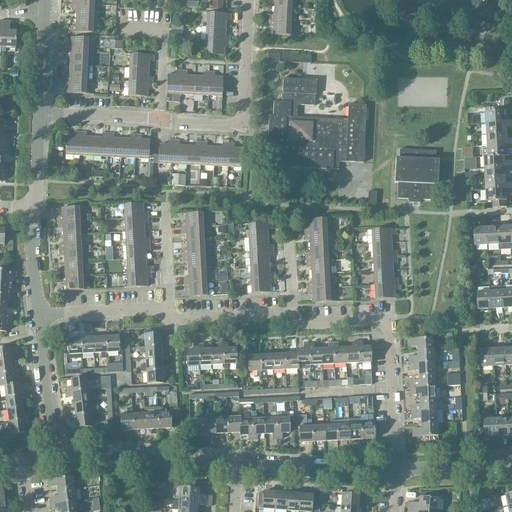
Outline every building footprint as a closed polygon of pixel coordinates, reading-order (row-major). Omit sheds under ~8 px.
[(273,0),(273,8),(292,8),(292,0),(273,0)] [(463,0),(461,11),(484,16),(487,0),(501,3),(501,0),(463,0)] [(222,2),(213,1),(213,10),(222,10),(222,2)] [(76,11),(76,19),(95,20),(95,6),(72,5),(72,11),(76,11)] [(291,22),(292,8),(273,8),(273,15),(265,15),(265,21),(268,21),(291,22)] [(206,13),(206,27),(225,28),(225,20),(229,21),(230,15),(206,13)] [(71,33),(73,33),(94,34),(95,20),(76,19),(75,27),(71,26),(71,33)] [(291,22),(268,21),(268,27),(272,27),(272,36),(291,37),(291,22)] [(4,22),(3,49),(15,49),(16,33),(9,32),(9,22),(4,22)] [(183,26),(171,26),(171,39),(173,39),(183,39),(183,26)] [(206,27),(205,41),(228,42),(229,36),(224,36),(225,28),(206,27)] [(66,45),(66,51),(89,52),(90,38),(71,37),(70,45),(66,45)] [(114,49),(121,49),(122,41),(114,41),(114,49)] [(205,41),(204,55),(223,56),(223,48),(233,48),(233,45),(228,45),(228,42),(205,41)] [(70,58),(69,65),(88,66),(89,52),(66,51),(65,57),(70,58)] [(130,54),(129,68),(148,69),(148,61),(153,62),(153,55),(130,54)] [(266,62),(310,64),(310,56),(267,54),(266,62)] [(64,73),(64,79),(88,80),(88,66),(69,65),(69,73),(64,73)] [(129,68),(128,82),(152,83),(152,77),(147,77),(148,69),(129,68)] [(165,94),(179,94),(181,71),(175,71),(175,75),(166,75),(165,94)] [(179,94),(193,95),(194,76),(186,76),(186,71),(181,71),(179,94)] [(193,95),(207,96),(208,73),(202,72),(201,76),(194,76),(193,95)] [(208,73),(207,96),(221,97),(222,77),(214,77),(214,73),(208,73)] [(88,80),(64,79),(64,85),(68,85),(68,93),(87,94),(88,80)] [(267,146),(273,146),(272,167),(338,171),(338,162),(363,163),(365,106),(347,105),(347,120),(296,118),(297,106),(314,106),(314,95),(315,96),(316,80),(282,79),(282,93),(281,102),(273,102),(272,116),(268,116),(267,146)] [(152,83),(128,82),(128,96),(147,97),(147,89),(151,89),(152,83)] [(486,113),(487,125),(511,123),(511,118),(507,118),(506,112),(486,113)] [(0,134),(3,134),(3,127),(9,127),(9,123),(3,122),(4,122),(0,121),(0,134)] [(511,123),(487,125),(488,136),(508,134),(507,128),(511,128),(511,123)] [(79,156),(80,133),(74,133),(74,137),(66,137),(65,156),(79,156)] [(79,156),(92,157),(93,138),(86,137),(86,133),(80,133),(79,156)] [(3,134),(0,134),(0,146),(8,147),(8,142),(3,142),(3,134)] [(92,157),(106,157),(108,134),(101,134),(101,138),(93,138),(92,157)] [(106,157),(120,158),(121,139),(114,139),(114,134),(108,134),(106,157)] [(488,136),(488,147),(511,145),(511,140),(508,140),(508,134),(488,136)] [(120,158),(134,159),(135,135),(129,135),(129,139),(121,139),(120,158)] [(135,135),(134,159),(148,159),(149,140),(141,140),(141,135),(135,135)] [(158,164),(172,165),(173,141),(167,141),(167,145),(159,145),(158,164)] [(172,165),(185,165),(186,147),(179,146),(179,142),(173,141),(172,165)] [(185,165),(199,166),(200,143),(194,142),(194,147),(186,147),(185,165)] [(199,166),(213,167),(214,148),(206,147),(206,143),(200,143),(199,166)] [(213,167),(227,167),(228,144),(222,144),(222,148),(214,148),(213,167)] [(228,144),(227,167),(241,168),(242,149),(234,148),(234,144),(228,144)] [(511,145),(488,147),(489,157),(489,158),(504,157),(509,157),(509,151),(511,150),(511,145)] [(397,183),(396,199),(407,199),(406,202),(419,203),(420,200),(432,200),(433,185),(436,185),(438,160),(434,160),(435,152),(399,150),(398,158),(395,158),(394,183),(397,183)] [(484,157),(485,169),(511,167),(511,161),(504,162),(504,157),(489,158),(489,157),(484,157)] [(511,167),(485,169),(485,180),(505,178),(505,173),(511,172),(511,167)] [(485,180),(486,191),(511,188),(511,183),(506,184),(505,178),(485,180)] [(487,202),(493,201),(493,207),(507,207),(506,194),(511,194),(511,188),(486,191),(487,202)] [(367,201),(367,204),(375,205),(376,192),(373,192),(371,192),(367,192),(367,201)] [(123,205),(124,219),(147,218),(147,212),(142,212),(142,204),(123,205)] [(57,217),(57,223),(81,221),(80,207),(61,208),(62,216),(57,217)] [(180,228),(204,227),(203,213),(184,214),(185,222),(180,222),(180,228)] [(124,219),(125,233),(143,232),(143,224),(148,224),(147,218),(124,219)] [(304,228),(305,234),(328,233),(327,219),(308,220),(309,228),(304,228)] [(62,229),(63,236),(81,235),(81,221),(57,223),(58,229),(62,229)] [(247,225),(248,239),(267,238),(267,230),(271,230),(271,223),(247,225)] [(499,225),(487,226),(487,228),(488,246),(500,245),(499,229),(499,225)] [(506,228),(499,229),(500,245),(500,250),(511,249),(511,243),(511,227),(510,227),(510,226),(506,226),(506,228)] [(186,242),(204,241),(204,227),(180,228),(181,235),(185,234),(186,242)] [(476,229),(475,229),(476,247),(488,246),(487,228),(486,228),(486,227),(482,228),(482,230),(476,230),(476,229)] [(371,230),(372,244),(390,243),(390,235),(395,235),(394,229),(371,230)] [(125,233),(126,246),(149,245),(148,239),(144,239),(143,232),(125,233)] [(309,240),(310,247),(328,247),(328,233),(305,234),(305,240),(309,240)] [(58,244),(59,250),(82,249),(81,235),(63,236),(63,244),(58,244)] [(248,239),(249,252),(272,251),(272,245),(268,246),(267,238),(248,239)] [(182,256),(205,255),(204,241),(186,242),(186,250),(182,250),(182,256)] [(372,244),(372,258),(396,257),(396,251),(391,251),(390,243),(372,244)] [(126,246),(127,260),(145,259),(145,251),(149,251),(149,245),(126,246)] [(305,255),(306,262),(329,261),(328,247),(310,247),(310,255),(305,255)] [(64,256),(64,264),(83,263),(82,249),(59,250),(59,256),(64,256)] [(249,252),(250,266),(269,265),(268,258),(273,257),(272,251),(249,252)] [(187,262),(187,270),(206,268),(205,255),(182,256),(182,262),(187,262)] [(372,258),(373,272),(392,271),(391,263),(396,263),(396,257),(372,258)] [(127,260),(127,274),(150,273),(150,267),(145,267),(145,259),(127,260)] [(311,267),(311,275),(330,274),(329,261),(306,262),(306,268),(311,267)] [(60,272),(60,278),(84,277),(83,263),(64,264),(65,272),(60,272)] [(250,266),(250,280),(274,279),(274,273),(269,273),(269,265),(250,266)] [(183,278),(184,283),(207,282),(206,268),(187,270),(188,277),(183,278)] [(0,283),(7,284),(8,277),(13,277),(13,272),(8,272),(8,271),(0,270),(0,283)] [(373,272),(374,286),(397,284),(397,278),(392,278),(392,271),(373,272)] [(150,273),(127,274),(128,288),(146,287),(146,279),(151,279),(150,273)] [(307,283),(307,289),(331,288),(330,274),(311,275),(311,283),(307,283)] [(84,277),(60,278),(54,278),(54,283),(60,282),(61,284),(65,283),(66,291),(84,290),(84,277)] [(274,279),(250,280),(251,294),(270,293),(270,285),(274,284),(274,279)] [(207,282),(184,283),(184,289),(189,289),(189,297),(208,296),(207,282)] [(0,295),(12,296),(12,291),(7,291),(7,284),(0,283),(0,295)] [(397,284),(374,286),(375,300),(393,299),(393,291),(397,291),(397,284)] [(502,287),(490,287),(490,288),(490,292),(491,309),(491,310),(492,310),(492,312),(496,311),(496,309),(503,309),(502,292),(502,287)] [(506,287),(502,287),(502,292),(503,309),(503,310),(504,310),(504,311),(508,311),(508,309),(511,308),(511,291),(506,292),(506,287)] [(331,288),(307,289),(308,295),(312,295),(313,303),(331,302),(331,288)] [(490,292),(478,293),(479,311),(480,310),(480,312),(484,312),(484,310),(491,309),(490,292)] [(0,307),(6,308),(6,301),(12,301),(12,296),(0,295),(0,307)] [(0,319),(11,320),(11,315),(6,315),(6,308),(0,307),(0,319)] [(11,320),(0,319),(0,332),(5,332),(5,325),(11,325),(11,320)] [(144,348),(166,346),(165,342),(160,342),(159,335),(152,335),(152,331),(144,332),(144,335),(144,348)] [(93,338),(94,354),(101,354),(101,359),(106,359),(106,354),(105,338),(99,338),(99,337),(98,335),(94,336),(93,337),(93,338)] [(105,338),(106,354),(118,353),(118,337),(105,338)] [(81,355),(94,354),(93,338),(80,339),(81,355)] [(68,352),(69,354),(69,355),(81,355),(80,339),(68,340),(68,345),(67,345),(67,352),(68,352)] [(432,339),(407,340),(408,347),(416,347),(416,352),(433,351),(432,339)] [(352,348),(345,349),(346,365),(358,364),(357,343),(352,343),(352,348)] [(362,343),(357,343),(358,364),(370,363),(369,347),(362,348),(362,343)] [(224,365),(223,344),(218,345),(218,350),(211,350),(212,366),(224,365)] [(228,370),(227,365),(236,365),(236,361),(237,361),(237,354),(235,355),(235,349),(228,349),(228,344),(223,344),(224,365),(224,370),(228,370)] [(327,350),(320,350),(321,366),(333,365),(332,344),(327,344),(327,350)] [(337,344),(332,344),(333,365),(346,365),(345,349),(337,349),(337,344)] [(200,367),(198,345),(193,346),(193,351),(186,352),(187,367),(200,367)] [(204,345),(198,345),(200,367),(212,366),(211,350),(204,351),(204,345)] [(303,351),(296,352),(296,354),(297,367),(298,367),(298,370),(309,370),(309,367),(308,345),(303,346),(303,351)] [(313,345),(308,345),(309,367),(321,366),(320,350),(313,350),(313,345)] [(166,346),(144,348),(139,348),(139,354),(145,354),(145,360),(161,359),(160,352),(166,351),(166,346)] [(505,349),(505,348),(500,348),(500,347),(494,347),(493,348),(493,350),(494,367),(506,366),(506,350),(505,350),(505,349)] [(494,367),(493,350),(493,348),(489,348),(489,350),(482,351),(482,350),(481,350),(482,367),(494,367)] [(0,349),(0,362),(10,361),(9,354),(15,353),(14,349),(9,349),(0,349)] [(417,357),(408,358),(408,365),(434,363),(433,351),(416,352),(417,357)] [(266,353),(264,353),(264,356),(260,356),(261,372),(261,380),(266,380),(266,372),(273,372),(272,355),(272,353),(271,353),(270,352),(266,352),(266,353)] [(285,371),(298,370),(298,367),(297,367),(296,354),(284,355),(285,371)] [(272,355),(273,372),(285,371),(284,355),(272,355)] [(248,369),(248,373),(261,372),(260,356),(247,357),(248,362),(246,362),(247,369),(248,369)] [(161,359),(145,360),(145,365),(140,366),(140,373),(146,372),(167,371),(166,366),(161,366),(161,359)] [(0,362),(0,374),(17,372),(16,367),(11,368),(10,361),(0,362)] [(434,363),(408,365),(409,371),(417,371),(418,376),(434,375),(434,363)] [(167,376),(167,371),(146,372),(147,385),(162,384),(162,376),(167,376)] [(359,379),(359,385),(372,385),(371,371),(364,372),(365,379),(359,379)] [(0,387),(4,387),(4,386),(13,385),(12,378),(18,377),(17,372),(0,374),(0,387)] [(460,374),(448,375),(448,387),(460,386),(460,374)] [(418,382),(409,382),(410,389),(435,387),(434,375),(418,376),(418,382)] [(66,388),(67,393),(87,390),(86,378),(70,380),(71,388),(66,388)] [(204,380),(200,381),(200,382),(200,390),(213,390),(213,385),(205,386),(204,380)] [(194,386),(188,387),(188,391),(200,390),(200,382),(194,383),(194,386)] [(4,387),(5,399),(26,396),(25,391),(20,392),(19,384),(13,385),(4,386),(4,387)] [(435,387),(410,389),(410,395),(419,395),(419,400),(435,400),(435,387)] [(143,388),(144,393),(144,397),(153,396),(152,388),(143,388)] [(72,398),(73,405),(89,403),(87,390),(67,393),(67,398),(72,398)] [(5,399),(7,411),(22,409),(21,402),(27,401),(26,396),(5,399)] [(366,397),(360,397),(360,403),(366,403),(366,409),(372,409),(372,397),(366,397)] [(323,409),(332,409),(332,399),(323,399),(323,409)] [(419,406),(411,406),(411,413),(436,412),(435,400),(419,400),(419,406)] [(69,417),(91,415),(89,403),(73,405),(74,412),(69,412),(69,417)] [(151,408),(145,408),(145,413),(146,429),(158,429),(157,413),(157,407),(151,408)] [(162,407),(157,407),(157,413),(158,429),(171,428),(173,428),(175,426),(174,415),(171,415),(170,415),(170,412),(163,413),(162,407)] [(127,414),(120,415),(121,431),(133,430),(133,414),(132,414),(132,408),(127,408),(127,414)] [(7,411),(8,423),(29,420),(29,415),(23,416),(22,409),(7,411)] [(202,411),(202,420),(203,435),(215,435),(214,419),(208,420),(207,411),(202,411)] [(255,412),(251,412),(251,421),(252,441),(257,441),(257,436),(264,435),(263,420),(257,420),(255,412)] [(280,413),(275,413),(277,440),(282,440),(281,434),(289,434),(288,428),(289,428),(289,421),(288,422),(287,412),(280,413)] [(436,412),(411,413),(411,420),(420,419),(420,424),(437,424),(436,412)] [(145,413),(133,414),(133,430),(146,429),(145,413)] [(277,440),(275,413),(271,413),(270,414),(270,420),(263,420),(264,435),(271,435),(272,440),(277,440)] [(76,429),(92,427),(91,415),(69,417),(70,423),(75,422),(76,429)] [(299,431),(298,431),(298,438),(299,438),(300,443),(312,443),(311,427),(311,420),(306,421),(306,416),(298,416),(299,428),(299,431)] [(239,418),(227,419),(227,434),(240,433),(239,421),(240,421),(239,418)] [(509,418),(497,419),(497,436),(498,436),(498,437),(499,437),(499,438),(503,438),(503,436),(509,435),(509,418)] [(215,435),(227,434),(227,419),(214,419),(215,435)] [(497,436),(497,419),(484,419),(485,437),(487,437),(487,438),(491,438),(491,436),(497,436)] [(8,423),(3,424),(4,428),(9,428),(10,435),(25,433),(24,426),(30,425),(29,420),(8,423)] [(190,421),(191,436),(203,435),(202,420),(190,421)] [(360,420),(348,420),(348,425),(349,441),(362,440),(361,422),(360,420)] [(252,441),(251,421),(240,421),(239,421),(240,433),(240,437),(247,436),(248,441),(252,441)] [(330,426),(324,426),(324,442),(337,441),(336,426),(336,421),(330,421),(330,426)] [(373,421),(361,422),(362,440),(374,440),(373,424),(373,421)] [(420,430),(412,430),(412,437),(437,436),(437,424),(420,424),(420,430)] [(348,425),(336,426),(337,441),(349,441),(348,425)] [(324,426),(311,427),(312,443),(324,442),(324,426)] [(57,487),(57,492),(74,489),(72,477),(47,481),(48,488),(57,487)] [(174,488),(173,499),(179,499),(179,500),(212,502),(212,497),(199,496),(199,490),(174,488)] [(49,499),(50,505),(75,501),(74,489),(57,492),(58,497),(49,499)] [(262,509),(274,510),(276,493),(275,493),(275,492),(271,491),(271,492),(264,492),(262,509)] [(274,510),(286,511),(288,494),(287,494),(287,492),(283,492),(282,493),(276,493),(274,510)] [(286,511),(293,511),(298,511),(300,495),(299,495),(299,493),(295,493),(294,494),(288,494),(286,511)] [(300,495),(298,511),(310,511),(312,495),(311,495),(311,494),(307,494),(306,495),(300,495)] [(342,495),(341,507),(358,508),(358,507),(359,507),(360,503),(359,503),(359,496),(342,495)] [(408,504),(408,509),(438,511),(438,499),(419,498),(418,504),(408,504)] [(179,500),(178,511),(195,511),(197,511),(198,506),(212,507),(212,502),(179,500)] [(60,511),(76,511),(75,501),(50,505),(51,511),(60,511)]
